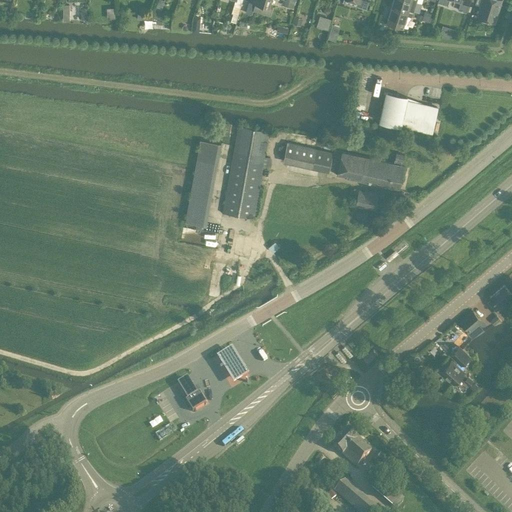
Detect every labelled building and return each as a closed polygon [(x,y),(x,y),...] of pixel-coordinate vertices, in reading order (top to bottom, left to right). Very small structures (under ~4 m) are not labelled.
[(249,0),(249,1),(255,2),(253,10),(270,15),(273,7),(269,6),(271,0),(249,0)] [(343,0),(343,1),(358,6),(366,8),(368,0),(343,0)] [(410,0),(393,0),(392,5),(412,12),(413,12),(416,2),(410,0)] [(466,12),(469,0),(438,0),(438,2),(447,5),(448,0),(455,0),(460,1),(458,9),(466,12)] [(475,0),(475,3),(481,5),(477,17),(494,22),(495,20),(497,19),(498,16),(497,14),(501,0),(475,0)] [(233,13),(231,20),(236,22),(240,6),(234,5),(232,12),(233,13)] [(403,27),(407,15),(411,16),(412,12),(392,5),(386,23),(403,27)] [(328,29),(331,18),(320,15),(316,25),(328,29)] [(192,31),(199,32),(199,31),(200,17),(194,16),(192,31)] [(303,18),(294,16),(292,23),(301,25),(303,18)] [(338,34),(330,31),(328,39),(335,41),(338,34)] [(386,92),(380,121),(401,125),(432,132),(437,107),(406,100),(407,96),(386,92)] [(253,217),(269,131),(238,125),(223,212),(253,217)] [(330,168),(333,152),(287,141),(285,156),(330,168)] [(342,151),(337,174),(399,188),(404,165),(400,164),(401,160),(403,161),(405,154),(396,152),(394,163),(342,151)] [(355,205),(374,209),(378,193),(354,188),(353,192),(357,193),(355,205)] [(275,242),(269,247),(273,252),(279,246),(275,242)] [(491,299),(488,301),(494,308),(497,305),(511,293),(504,284),(490,297),(491,299)] [(473,311),(461,321),(469,331),(467,332),(471,337),(472,338),(484,330),(483,328),(478,323),(481,320),(473,311)] [(497,315),(491,320),(494,324),(500,319),(497,315)] [(450,360),(441,370),(454,382),(459,376),(462,379),(469,385),(472,381),(468,376),(455,364),(458,361),(461,364),(469,356),(458,346),(451,354),(455,358),(452,362),(450,360)] [(232,349),(216,358),(233,386),(248,376),(232,349)] [(367,363),(378,354),(373,349),(363,358),(367,363)] [(188,400),(198,393),(188,377),(177,383),(188,400)] [(188,400),(186,401),(192,412),(206,403),(199,393),(198,393),(188,400)] [(348,430),(333,447),(342,455),(356,468),(372,450),(358,438),(348,430)] [(372,460),(377,464),(383,458),(378,453),(372,460)] [(370,488),(395,508),(396,509),(405,499),(379,477),(370,488)] [(357,511),(375,511),(378,509),(345,481),(335,492),(357,511)] [(331,500),(336,496),(333,491),(328,495),(331,500)]
